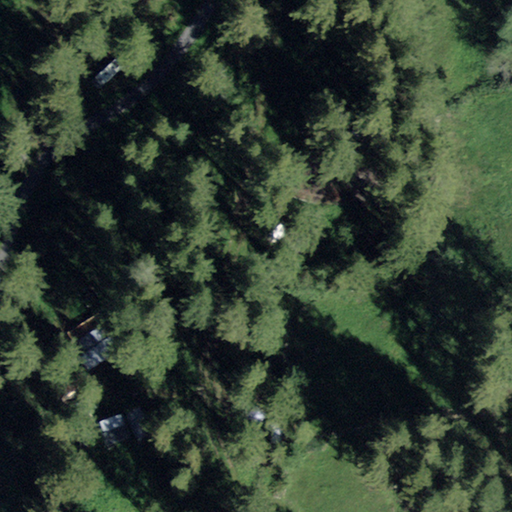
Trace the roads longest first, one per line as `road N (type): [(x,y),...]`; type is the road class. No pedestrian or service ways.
road 1 (track): [(267,0),(243,161),(185,368),(229,467),(182,511)]
road 2 (residential): [(0,268),(45,162),(159,69),(217,0)]
